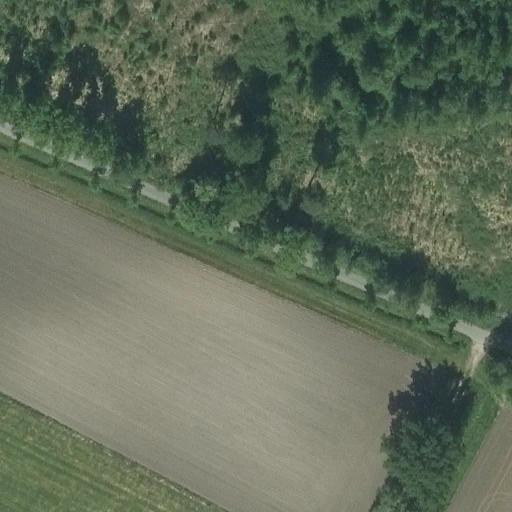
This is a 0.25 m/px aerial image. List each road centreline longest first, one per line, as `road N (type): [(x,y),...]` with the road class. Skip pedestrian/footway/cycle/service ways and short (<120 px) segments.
road 1 (unclassified): [(0,125),(511,348)]
road 2 (track): [(402,511),(494,341)]
